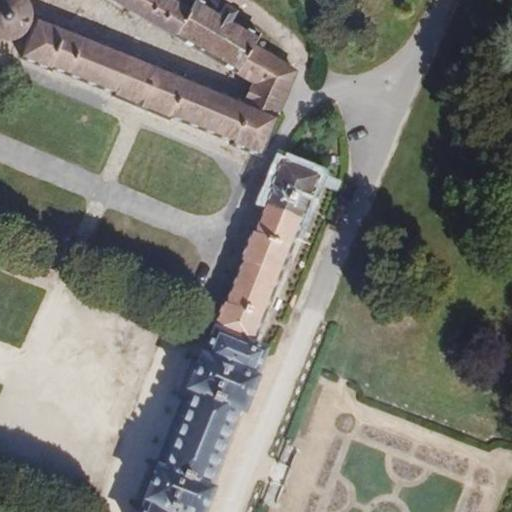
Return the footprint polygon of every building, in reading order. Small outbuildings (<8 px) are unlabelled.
[(24,31),(26,28),(27,25),(28,22),(29,18),(29,15),(29,11),(28,8),(27,5),(26,2),(24,0),(0,0),(0,42),(3,43),(7,42),(10,41),(13,40),(17,38),(19,36),(22,34),(24,31)] [(196,0),(107,0),(258,82),(283,95),(296,59),(196,0)] [(276,114),(250,104),(42,24),(25,65),(59,79),(62,73),(130,99),(130,107),(164,122),(167,113),(231,139),(228,145),(260,159),(276,114)] [(283,95),(258,82),(250,104),(276,114),(283,95)] [(261,388),(255,386),(268,353),(256,346),(321,179),(285,163),(274,189),(280,193),(262,232),(256,230),(241,267),(246,269),(233,303),(226,301),(215,328),(220,330),(209,358),(200,357),(183,396),(189,403),(165,462),(154,463),(136,502),(144,506),(142,511),(209,511),(220,486),(213,481),(243,412),(250,415),(261,388)]
